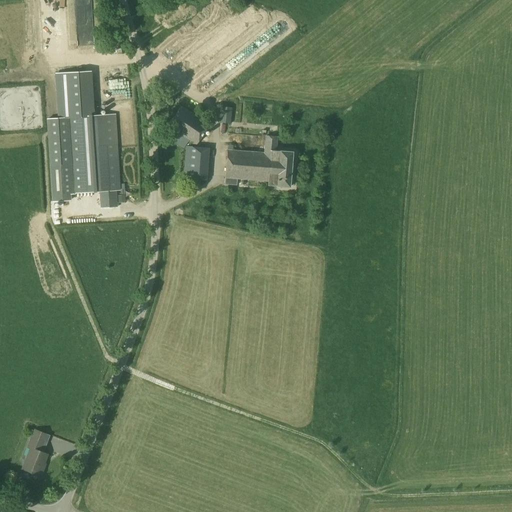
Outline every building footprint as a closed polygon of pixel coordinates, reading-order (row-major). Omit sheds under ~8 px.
[(199,50),(189,56),(192,61),(202,55),(199,50)] [(121,191),(116,114),(94,115),(91,70),(55,73),(58,118),(46,119),(51,202),(71,201),(71,194),(100,192),(101,209),(117,208),(117,191),(121,191)] [(188,141),(196,146),(210,124),(181,105),(166,127),(172,132),(167,138),(184,149),(188,141)] [(233,108),(221,106),(220,123),(231,124),(232,118),(233,108)] [(227,149),(225,179),(224,185),(236,186),(237,180),(268,182),(268,186),(290,187),(292,152),(276,151),(278,137),(265,136),(264,152),(232,150),(233,146),(228,145),(227,149)] [(186,146),(185,147),(183,179),(207,181),(209,148),(196,147),(186,146)] [(31,436),(27,447),(26,450),(29,451),(22,469),(41,476),(46,464),(44,464),(48,455),(41,452),(45,441),(31,436)]
